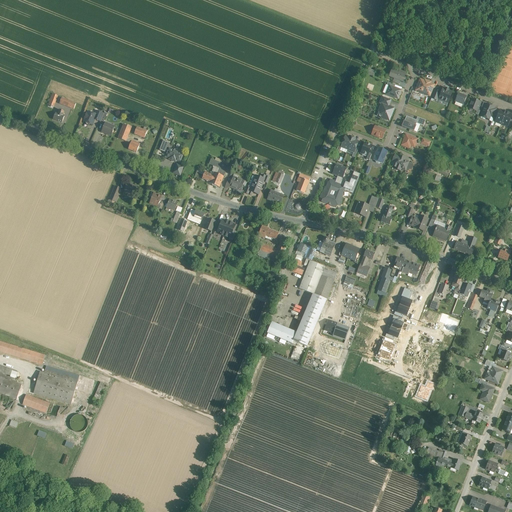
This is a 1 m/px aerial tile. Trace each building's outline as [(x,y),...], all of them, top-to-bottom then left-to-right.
[(404,73),(400,71),(399,74),(393,72),(391,77),(394,79),(393,81),(399,84),(400,81),(404,82),(406,77),(403,76),(404,73)] [(430,84),(420,80),(416,91),(421,93),(422,90),(427,92),(430,84)] [(394,88),(390,86),(389,86),(386,95),(397,99),(401,91),(394,88)] [(443,89),(439,99),(448,103),(452,92),(448,91),(448,90),(445,89),(443,89)] [(440,93),(434,90),(431,99),(437,101),(440,93)] [(466,97),(458,93),(455,101),(463,105),(466,97)] [(56,98),(51,96),(48,105),(53,107),(56,101),(55,101),(56,98)] [(70,102),(62,98),(59,104),(68,107),(70,102)] [(480,102),(472,99),(468,109),(469,109),(470,110),(471,111),(472,110),(476,112),(478,109),(480,102)] [(388,106),(382,104),(377,116),(389,121),(394,108),(388,106)] [(494,108),(486,104),(481,117),(480,118),(485,120),(486,117),(490,118),(490,117),(494,108)] [(59,110),(58,114),(56,113),(53,120),(62,123),(64,116),(62,116),(64,112),(59,110)] [(503,112),(500,110),(498,115),(495,122),(501,124),(506,112),(503,111),(503,112)] [(95,115),(88,112),(83,122),(86,123),(86,124),(86,125),(88,126),(90,125),(92,125),(95,120),(100,122),(100,121),(103,114),(96,111),(95,115)] [(508,113),(506,112),(501,124),(507,127),(507,126),(510,120),(511,115),(508,114),(508,113)] [(416,120),(406,116),(404,122),(402,127),(414,131),(416,126),(415,126),(416,124),(417,121),(416,120)] [(426,120),(417,117),(416,120),(417,121),(416,124),(423,126),(426,120)] [(114,126),(104,123),(101,132),(110,136),(114,126)] [(131,127),(123,124),(117,138),(125,141),(131,127)] [(385,131),(375,127),(372,135),(382,139),(385,131)] [(146,132),(136,128),(134,134),(144,138),(146,132)] [(418,139),(406,135),(401,146),(406,147),(407,145),(414,148),(418,139)] [(350,139),(345,137),(342,143),(341,147),(348,149),(352,138),(351,137),(350,139)] [(354,138),(352,138),(348,149),(354,152),(356,148),(358,142),(353,140),(354,138)] [(430,147),(431,141),(422,138),(420,144),(430,147)] [(159,149),(165,152),(168,143),(163,140),(159,149)] [(139,145),(131,141),(128,150),(136,153),(139,145)] [(372,146),(365,143),(361,153),(362,154),(362,155),(365,156),(366,156),(368,156),(369,153),(372,146)] [(387,152),(378,148),(373,160),(375,160),(376,162),(379,163),(381,163),(382,163),(387,152)] [(183,154),(169,149),(167,153),(168,154),(167,158),(169,159),(175,162),(176,161),(178,162),(180,158),(181,159),(183,154)] [(404,159),(400,157),(399,158),(394,156),(392,161),(394,161),(392,166),(395,167),(395,169),(400,171),(400,169),(404,160),(404,159)] [(409,163),(404,160),(400,169),(406,171),(409,163)] [(227,166),(219,162),(217,167),(221,169),(226,171),(226,170),(227,166)] [(183,167),(177,165),(174,173),(180,175),(183,167)] [(336,165),(334,169),(345,173),(346,169),(336,165)] [(218,175),(214,173),(213,176),(211,182),(210,184),(219,187),(223,177),(226,171),(226,170),(226,171),(221,169),(218,175)] [(334,169),(332,174),(337,176),(343,178),(345,173),(334,169)] [(283,173),(279,171),(277,176),(275,175),(272,181),(279,184),(283,173)] [(335,182),(330,180),(329,182),(328,182),(326,188),(325,187),(323,193),(322,192),(320,198),(322,199),(321,202),(336,208),(337,205),(340,206),(342,200),(341,200),(343,194),(342,194),(344,190),(353,194),(360,174),(354,172),(349,184),(342,181),(343,178),(337,176),(335,182)] [(213,176),(205,173),(202,179),(211,182),(213,176)] [(264,179),(255,176),(252,184),(261,187),(261,185),(263,184),(264,182),(265,179),(264,179)] [(244,182),(233,177),(231,182),(229,187),(235,189),(235,188),(240,190),(244,182)] [(309,182),(298,177),(296,182),(299,183),(296,191),(303,194),(309,182)] [(136,187),(128,184),(125,190),(133,193),(136,187)] [(261,187),(252,184),(250,189),(249,191),(249,192),(258,195),(263,184),(261,185),(261,187)] [(115,188),(110,199),(115,201),(120,189),(115,188)] [(283,196),(271,191),(268,199),(272,201),(273,199),(281,202),(283,196)] [(161,197),(154,194),(150,203),(157,206),(160,200),(161,197)] [(378,199),(372,197),(369,204),(376,206),(378,199)] [(383,199),(379,197),(378,199),(376,206),(375,207),(380,209),(381,205),(383,199)] [(178,203),(169,200),(166,208),(175,211),(178,203)] [(368,206),(359,202),(354,213),(364,218),(369,206),(368,206)] [(376,206),(369,204),(368,206),(369,206),(364,218),(370,220),(375,207),(376,206)] [(386,208),(383,215),(381,221),(387,224),(389,217),(388,217),(389,215),(390,215),(392,210),(386,208)] [(204,214),(195,210),(192,219),(198,222),(199,219),(201,220),(204,214)] [(428,219),(420,216),(417,221),(411,219),(411,221),(410,221),(410,222),(410,223),(409,225),(415,227),(415,228),(423,231),(428,219)] [(190,220),(182,217),(179,226),(187,229),(190,220)] [(215,222),(209,219),(205,229),(211,232),(215,222)] [(225,221),(222,220),(220,226),(217,233),(218,234),(220,234),(220,235),(223,236),(229,222),(225,221)] [(232,224),(229,222),(223,236),(227,238),(227,237),(229,238),(230,238),(233,231),(235,225),(232,224)] [(444,229),(433,224),(431,229),(435,231),(435,229),(436,230),(433,237),(438,239),(438,238),(445,241),(450,228),(445,226),(444,229)] [(268,228),(262,226),(258,235),(271,240),(272,238),(276,240),(278,234),(268,230),(268,228)] [(304,234),(300,244),(307,246),(311,237),(304,234)] [(502,236),(498,234),(494,242),(499,244),(502,236)] [(323,242),(324,243),(323,243),(320,241),(316,250),(320,252),(330,257),(335,244),(329,241),(329,240),(329,239),(328,238),(327,238),(326,237),(325,238),(324,238),(323,239),(323,240),(323,242)] [(470,237),(467,246),(473,248),(476,239),(470,237)] [(280,242),(277,250),(271,247),(271,249),(269,254),(280,259),(286,244),(280,242)] [(462,245),(457,243),(455,249),(462,252),(465,245),(462,245)] [(309,247),(300,244),(295,254),(311,261),(312,259),(316,250),(309,247)] [(353,247),(346,244),(344,250),(342,255),(348,258),(353,247)] [(271,249),(262,245),(260,251),(269,254),(271,249)] [(465,245),(462,252),(471,255),(474,249),(473,248),(467,246),(465,245)] [(359,250),(353,247),(348,258),(354,261),(357,255),(359,250)] [(375,254),(366,250),(362,260),(366,262),(368,258),(372,260),(375,254)] [(505,252),(501,251),(498,257),(507,260),(510,252),(505,250),(505,252)] [(269,254),(260,251),(258,255),(273,262),(274,260),(279,262),(280,259),(269,254)] [(403,260),(397,258),(393,268),(397,269),(397,268),(400,267),(403,260)] [(411,263),(403,260),(400,267),(400,270),(408,273),(411,263)] [(310,261),(299,289),(313,294),(314,295),(321,276),(324,269),(325,267),(310,261)] [(420,266),(412,262),(411,263),(408,273),(409,273),(416,276),(420,266)] [(365,268),(360,266),(357,272),(366,276),(369,269),(365,268)] [(337,274),(324,269),(321,276),(334,281),(337,274)] [(463,277),(456,275),(452,286),(453,286),(452,289),(455,290),(454,290),(455,290),(454,293),(458,295),(459,292),(460,292),(463,284),(460,283),(463,277)] [(334,281),(321,276),(314,295),(327,300),(334,281)] [(355,280),(347,276),(343,284),(352,288),(355,280)] [(387,280),(382,278),(381,283),(378,290),(385,293),(390,281),(387,280)] [(380,314),(393,318),(404,285),(392,281),(390,286),(393,287),(390,296),(387,295),(380,314)] [(463,283),(463,284),(460,292),(459,294),(468,297),(472,286),(463,283)] [(447,286),(442,284),(437,296),(442,298),(447,286)] [(493,291),(489,290),(488,293),(482,290),(479,297),(484,299),(483,302),(483,301),(483,302),(488,304),(489,301),(490,301),(492,295),(492,294),(493,291)] [(296,333),(293,341),(296,343),(307,347),(327,300),(314,295),(313,294),(296,333)] [(367,306),(373,308),(375,301),(369,299),(367,306)] [(499,302),(494,300),(493,302),(490,301),(489,301),(488,304),(489,304),(487,308),(495,311),(499,302)] [(438,303),(432,301),(429,309),(435,311),(438,303)] [(360,319),(363,308),(347,304),(344,315),(360,319)] [(285,328),(272,323),(267,333),(276,337),(275,340),(279,342),(281,339),(280,339),(285,328)] [(296,333),(285,328),(280,339),(281,339),(295,345),(296,343),(293,341),(296,333)] [(322,356),(325,344),(313,340),(309,352),(322,356)] [(45,356),(0,342),(0,351),(43,365),(45,356)] [(505,352),(502,351),(499,359),(508,362),(511,354),(505,352)] [(497,365),(486,361),(484,365),(492,368),(495,369),(497,365)] [(13,371),(0,366),(0,372),(10,376),(13,371)] [(79,376),(47,367),(44,374),(41,373),(34,394),(71,404),(79,376)] [(495,369),(492,368),(490,375),(487,374),(485,379),(497,384),(502,372),(495,369)] [(0,393),(16,399),(21,385),(0,377),(0,393)] [(94,400),(100,402),(106,384),(100,382),(94,400)] [(486,387),(482,385),(482,386),(480,390),(484,391),(480,400),(488,403),(494,390),(486,387)] [(50,405),(26,396),(23,405),(46,413),(50,405)] [(482,417),(475,415),(474,417),(467,414),(465,417),(473,421),(472,423),(476,425),(477,422),(479,423),(482,417)] [(87,428),(88,424),(87,421),(85,418),(83,416),(79,415),(76,416),(73,418),(71,421),(70,424),(71,428),(73,431),(76,432),(79,433),(83,432),(86,430),(87,428)] [(511,424),(506,422),(502,430),(510,433),(511,428),(511,424)] [(471,438),(463,435),(459,444),(467,447),(471,438)] [(415,440),(409,438),(405,448),(410,450),(415,440)] [(503,449),(495,445),(492,453),(500,456),(503,449)] [(447,453),(442,451),(435,465),(441,467),(443,460),(444,459),(447,453)] [(461,462),(454,460),(453,462),(452,461),(451,463),(443,460),(442,465),(450,468),(449,471),(454,473),(455,470),(457,471),(461,462)] [(497,466),(488,462),(485,470),(494,473),(497,466)] [(490,482),(482,479),(479,487),(487,490),(490,482)] [(430,496),(423,494),(417,510),(420,511),(432,511),(425,509),(430,496)] [(486,502),(482,500),(481,501),(473,498),(470,506),(482,511),(486,502)]
